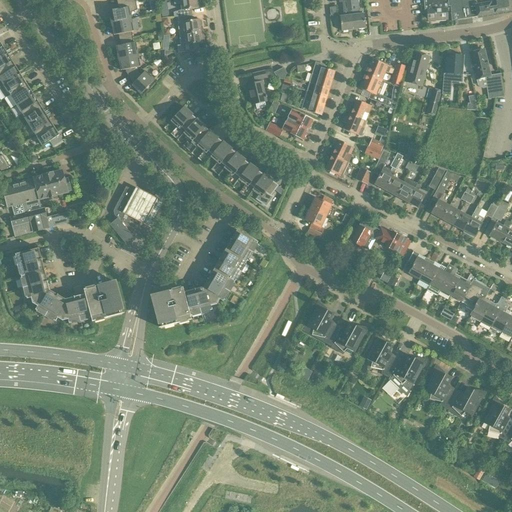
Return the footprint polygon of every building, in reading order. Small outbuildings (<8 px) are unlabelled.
[(136,0),(118,4),(119,9),(109,11),(110,17),(111,23),(131,19),(130,13),(137,10),(136,0)] [(181,4),(182,10),(173,13),(174,18),(179,17),(179,16),(192,15),(192,9),(198,8),(198,7),(199,6),(199,2),(197,1),(196,0),(173,0),(174,5),(181,4)] [(353,30),(349,0),(338,0),(339,2),(342,2),(344,16),(340,16),(341,31),(353,30)] [(358,0),(349,0),(353,30),(366,29),(364,14),(359,14),(359,8),(358,0)] [(447,0),(424,0),(425,0),(425,11),(426,11),(428,22),(437,22),(437,19),(439,19),(439,20),(448,19),(447,11),(451,11),(450,7),(448,7),(447,0)] [(447,0),(448,7),(450,7),(451,11),(451,21),(511,10),(511,9),(510,0),(447,0)] [(420,8),(407,9),(409,24),(421,23),(420,8)] [(407,9),(395,10),(396,25),(409,24),(407,9)] [(179,16),(179,17),(180,22),(178,22),(179,34),(201,31),(200,27),(202,26),(202,20),(199,20),(199,19),(193,20),(192,15),(179,16)] [(131,19),(111,23),(114,35),(118,35),(120,40),(133,38),(132,32),(134,32),(131,19)] [(179,34),(180,46),(178,46),(179,51),(197,51),(196,44),(202,43),(204,42),(203,35),(201,35),(201,31),(179,34)] [(133,38),(120,40),(121,45),(116,46),(117,52),(118,59),(138,55),(136,43),(134,43),(133,38)] [(501,74),(491,76),(484,50),(469,53),(476,79),(487,77),(489,86),(487,86),(489,99),(505,97),(501,74)] [(422,87),(430,56),(414,52),(406,83),(422,87)] [(0,73),(14,64),(8,54),(0,58),(0,73)] [(138,55),(118,59),(121,71),(125,70),(126,72),(129,77),(139,71),(138,67),(140,67),(138,55)] [(444,75),(442,95),(450,96),(451,81),(452,77),(461,77),(462,75),(463,57),(451,56),(451,58),(446,58),(444,75)] [(373,60),(367,75),(384,82),(385,80),(382,79),(385,72),(388,73),(390,68),(388,67),(388,66),(373,60)] [(312,74),(332,80),(335,71),(324,68),(324,65),(315,62),(312,74)] [(14,64),(0,73),(0,79),(4,85),(21,74),(14,64)] [(397,65),(394,76),(392,83),(400,85),(405,67),(397,65)] [(284,80),(286,73),(284,68),(274,73),(277,78),(284,80)] [(267,79),(274,77),(272,69),(265,71),(267,79)] [(139,71),(129,77),(132,82),(133,84),(132,86),(141,95),(146,90),(155,80),(145,71),(142,74),(139,71)] [(255,81),(266,78),(265,71),(254,74),(255,81)] [(4,85),(0,87),(0,91),(5,99),(27,84),(21,74),(4,85)] [(312,74),(309,83),(330,89),(332,80),(312,74)] [(368,99),(394,109),(396,102),(379,95),(380,94),(378,94),(380,89),(382,90),(385,82),(384,82),(367,75),(361,90),(370,93),(368,99)] [(266,98),(267,98),(266,95),(266,96),(262,82),(246,86),(251,105),(267,101),(266,98)] [(309,83),(306,92),(327,98),(330,89),(309,83)] [(27,84),(5,99),(4,99),(11,109),(17,105),(34,94),(27,84)] [(290,87),(283,85),(281,91),(288,93),(290,87)] [(433,89),(427,115),(435,117),(441,91),(433,89)] [(327,98),(306,92),(304,100),(324,106),(327,98)] [(34,94),(17,105),(23,115),(40,105),(34,94)] [(324,106),(304,100),(301,109),(321,116),(324,106)] [(274,101),(270,111),(274,113),(279,103),(274,101)] [(356,101),(350,115),(361,120),(364,113),(368,114),(371,107),(356,101)] [(40,105),(23,115),(30,126),(46,115),(40,105)] [(196,120),(192,116),(193,115),(184,107),(170,122),(177,128),(171,134),(178,141),(184,134),(183,134),(196,120)] [(292,110),(287,120),(308,130),(313,121),(292,110)] [(46,115),(30,126),(36,136),(53,125),(46,115)] [(361,120),(350,115),(344,130),(361,137),(367,122),(361,120)] [(283,122),(280,128),(270,123),(266,131),(279,137),(283,130),(303,140),(308,130),(287,120),(284,118),(282,122),(283,122)] [(197,119),(196,120),(183,134),(184,134),(190,140),(183,146),(192,154),(197,147),(197,146),(209,132),(205,128),(206,127),(197,119)] [(60,135),(53,125),(36,136),(43,146),(60,135)] [(388,131),(378,127),(375,133),(385,137),(388,131)] [(209,131),(209,132),(197,146),(197,147),(204,152),(198,159),(205,165),(211,158),(210,158),(222,143),(218,139),(219,138),(209,131)] [(369,147),(381,152),(384,145),(372,140),(369,147)] [(339,141),(332,156),(348,163),(352,156),(350,155),(353,148),(339,141)] [(223,142),(222,143),(210,158),(211,158),(217,163),(211,170),(218,176),(224,169),(236,154),(232,150),(223,142)] [(378,160),(381,153),(368,147),(365,154),(378,160)] [(383,152),(378,162),(384,165),(389,155),(383,152)] [(236,153),(236,154),(224,169),(230,174),(225,181),(233,188),(239,181),(238,181),(249,165),(245,162),(246,161),(236,153)] [(384,167),(375,185),(386,191),(393,177),(395,173),(396,170),(403,156),(397,153),(390,166),(393,168),(391,171),(384,167)] [(0,157),(0,169),(1,171),(7,169),(10,167),(3,155),(0,157)] [(348,163),(332,156),(325,170),(341,178),(348,163)] [(410,172),(413,164),(409,162),(405,169),(410,172)] [(250,164),(249,165),(238,181),(239,181),(245,185),(240,193),(247,198),(253,191),(252,191),(263,175),(259,172),(260,171),(250,164)] [(413,164),(410,172),(414,174),(418,167),(413,164)] [(361,169),(356,180),(367,185),(372,174),(361,169)] [(439,169),(429,187),(435,190),(444,172),(439,169)] [(44,175),(34,178),(38,192),(29,194),(31,201),(26,203),(33,232),(70,222),(68,212),(47,218),(44,208),(42,209),(39,200),(39,199),(39,200),(49,198),(50,199),(55,197),(54,196),(68,193),(68,192),(71,191),(69,183),(66,184),(64,178),(62,171),(53,173),(52,173),(50,172),(45,173),(44,175)] [(447,171),(437,191),(443,194),(453,175),(447,171)] [(264,174),(263,175),(252,191),(253,191),(259,196),(257,199),(267,207),(273,198),(271,196),(278,186),(273,182),(274,181),(264,174)] [(403,183),(393,177),(386,191),(396,197),(403,183)] [(38,192),(34,178),(34,179),(2,187),(8,208),(11,207),(13,217),(10,217),(16,237),(33,232),(26,203),(31,201),(29,194),(38,192)] [(406,178),(403,183),(396,197),(407,202),(417,184),(406,178)] [(421,187),(417,184),(407,202),(418,208),(425,195),(418,191),(421,187)] [(114,215),(115,216),(117,219),(114,222),(110,225),(126,244),(130,240),(134,237),(121,222),(136,193),(126,187),(114,210),(114,211),(114,212),(114,213),(114,214),(114,215)] [(498,205),(491,219),(492,219),(492,218),(501,222),(511,200),(511,190),(508,188),(499,205),(498,205)] [(466,202),(470,195),(469,195),(471,191),(467,189),(465,193),(464,193),(461,200),(466,202)] [(134,190),(121,215),(142,226),(149,229),(162,205),(149,198),(134,190)] [(470,195),(466,202),(470,205),(474,198),(473,197),(474,195),(471,193),(470,196),(470,195)] [(311,210),(326,217),(331,205),(333,201),(324,197),(322,201),(316,198),(311,210)] [(443,220),(450,206),(439,200),(431,214),(443,220)] [(491,219),(498,205),(493,202),(492,205),(491,204),(485,216),(491,219)] [(450,206),(443,220),(454,226),(461,212),(450,206)] [(473,237),(475,237),(482,224),(481,223),(484,219),(479,216),(482,210),(477,207),(471,218),(464,231),(468,233),(467,235),(473,238),(473,237)] [(326,217),(311,210),(306,221),(312,224),(307,234),(320,240),(324,230),(321,228),(326,217)] [(471,218),(461,212),(454,226),(464,231),(471,218)] [(346,214),(341,224),(347,227),(352,217),(346,214)] [(506,220),(503,227),(496,223),(489,236),(501,243),(508,229),(511,223),(506,220)] [(385,244),(384,246),(403,256),(411,241),(392,231),(391,234),(380,228),(379,230),(362,221),(359,226),(358,226),(350,241),(369,251),(376,239),(385,244)] [(508,229),(501,243),(511,248),(511,231),(508,229)] [(237,230),(231,240),(249,250),(254,240),(237,230)] [(231,240),(225,250),(243,260),(247,262),(252,253),(249,250),(231,240)] [(22,265),(42,260),(39,248),(19,254),(22,265)] [(225,250),(220,260),(241,272),(247,262),(243,260),(225,250)] [(404,269),(403,271),(410,274),(419,278),(419,279),(430,260),(425,258),(423,261),(417,257),(419,254),(413,251),(408,262),(404,269)] [(392,258),(387,267),(393,270),(398,261),(392,258)] [(42,260),(22,265),(25,276),(45,271),(42,260)] [(220,260),(214,270),(231,280),(235,282),(241,273),(241,272),(220,260)] [(403,260),(399,267),(404,269),(408,262),(403,260)] [(419,279),(416,285),(427,290),(438,269),(432,266),(434,263),(430,260),(419,279)] [(438,269),(427,290),(437,296),(440,291),(440,290),(453,267),(448,265),(444,272),(438,269)] [(457,269),(453,267),(440,290),(440,291),(441,291),(441,290),(449,295),(449,296),(450,296),(458,280),(453,277),(457,269)] [(214,270),(208,280),(226,290),(231,280),(214,270)] [(45,271),(25,276),(28,287),(47,282),(45,271)] [(381,279),(389,282),(392,274),(384,272),(381,279)] [(394,274),(387,286),(393,289),(394,288),(400,277),(394,274)] [(226,290),(208,280),(204,287),(217,305),(226,290)] [(461,302),(471,283),(467,281),(465,284),(458,280),(450,296),(451,297),(451,296),(460,301),(459,301),(461,302)] [(471,283),(461,302),(467,305),(466,307),(472,311),(474,307),(475,307),(481,297),(485,299),(490,289),(479,284),(480,283),(476,280),(475,281),(473,280),(471,283)] [(47,282),(28,287),(32,304),(50,291),(47,282)] [(113,282),(95,287),(84,290),(85,295),(90,314),(92,322),(122,314),(113,282)] [(204,287),(195,290),(200,309),(201,314),(202,314),(201,313),(212,310),(211,306),(217,305),(204,287)] [(183,288),(164,293),(153,295),(161,324),(162,328),(191,320),(189,312),(184,293),(183,288)] [(195,290),(184,293),(189,312),(200,309),(195,290)] [(58,295),(50,291),(32,304),(47,313),(58,295)] [(65,300),(58,295),(47,313),(62,321),(65,300)] [(90,314),(85,295),(74,298),(79,317),(90,314)] [(475,307),(473,311),(472,311),(470,315),(472,316),(480,320),(480,321),(481,321),(491,302),(485,299),(481,297),(475,307)] [(491,302),(481,321),(482,322),(482,321),(490,326),(491,327),(504,303),(506,300),(501,297),(498,304),(495,305),(491,302)] [(74,298),(65,300),(62,321),(79,317),(74,298)] [(328,344),(337,328),(332,325),(329,321),(333,314),(327,310),(327,309),(318,301),(314,308),(316,309),(306,326),(313,330),(312,335),(324,338),(323,341),(328,344)] [(504,303),(491,327),(492,327),(501,331),(500,332),(501,332),(510,317),(504,313),(505,311),(508,306),(504,303)] [(19,306),(13,308),(16,314),(22,312),(19,306)] [(452,319),(454,313),(444,309),(442,315),(452,319)] [(511,338),(511,336),(511,317),(510,317),(501,332),(502,333),(502,332),(511,337),(510,337),(511,338)] [(342,330),(337,328),(328,344),(332,346),(334,344),(344,353),(347,349),(354,352),(364,335),(365,335),(369,328),(357,325),(357,327),(350,323),(346,330),(342,330)] [(387,376),(396,360),(391,357),(388,353),(392,346),(385,342),(386,341),(377,333),(373,340),(375,341),(365,358),(372,362),(371,367),(383,370),(382,374),(387,376)] [(396,360),(387,376),(390,378),(390,379),(399,388),(407,396),(413,384),(423,367),(424,368),(428,360),(416,358),(415,359),(409,355),(405,362),(400,362),(396,360)] [(445,408),(454,392),(449,389),(447,385),(450,378),(444,374),(445,373),(436,365),(432,372),(434,373),(424,390),(431,394),(429,399),(442,402),(441,405),(445,408)] [(314,371),(312,377),(318,380),(321,375),(314,371)] [(459,394),(454,392),(445,408),(450,410),(452,408),(461,417),(465,413),(472,416),(481,399),(483,400),(487,392),(475,390),(474,391),(468,387),(464,394),(459,394)] [(364,397),(359,407),(365,410),(370,401),(364,397)] [(504,440),(511,425),(511,423),(508,421),(505,417),(509,410),(503,406),(503,405),(494,397),(491,404),(492,405),(482,422),(489,426),(488,431),(500,434),(500,437),(504,440)] [(478,471),(474,478),(479,481),(483,474),(478,471)]
